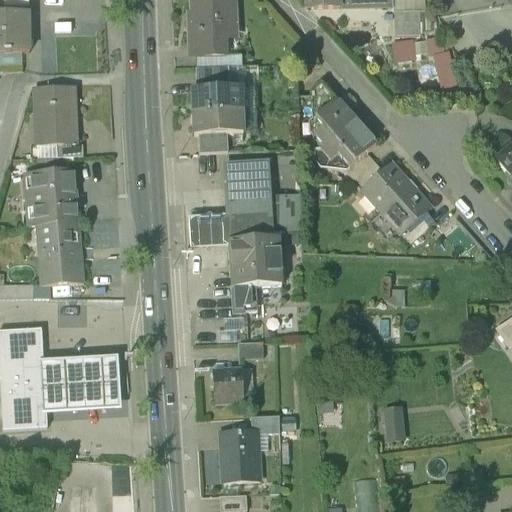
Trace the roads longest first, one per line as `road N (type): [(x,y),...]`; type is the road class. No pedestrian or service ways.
road 1 (primary): [(170,511),(140,0)]
road 2 (residential): [(511,238),(459,180),(435,131)]
